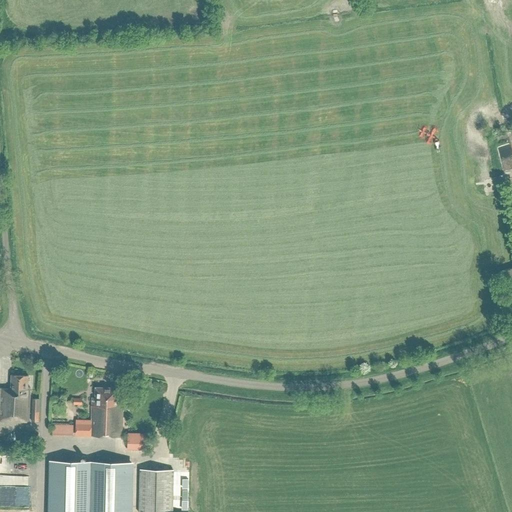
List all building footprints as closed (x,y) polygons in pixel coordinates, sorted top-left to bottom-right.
[(511,267),(502,270),(511,304),(511,267)] [(0,388),(0,418),(26,421),(29,388),(27,388),(28,376),(11,375),(10,389),(0,388)] [(93,399),(90,399),(90,419),(76,419),(75,435),(120,436),(121,389),(94,389),(93,399)] [(73,397),(73,405),(82,405),(82,397),(73,397)] [(31,421),(39,421),(39,399),(32,399),(31,421)] [(73,425),(52,424),(52,434),(73,435),(73,425)] [(127,449),(147,449),(148,432),(128,432),(127,449)] [(129,511),(131,462),(51,461),(50,511),(129,511)] [(139,511),(172,511),(173,470),(140,470),(139,511)] [(0,497),(12,497),(11,483),(0,483),(0,497)]
